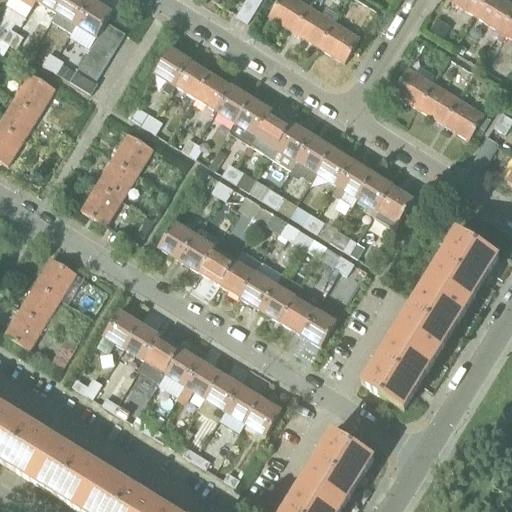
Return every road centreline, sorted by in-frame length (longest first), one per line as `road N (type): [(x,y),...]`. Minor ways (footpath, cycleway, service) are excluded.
road 1 (residential): [(424,458),(0,196)]
road 2 (residential): [(157,0),(346,117)]
road 3 (residential): [(346,117),(511,219)]
road 4 (residential): [(424,458),(511,316)]
road 5 (residential): [(420,0),(346,117)]
